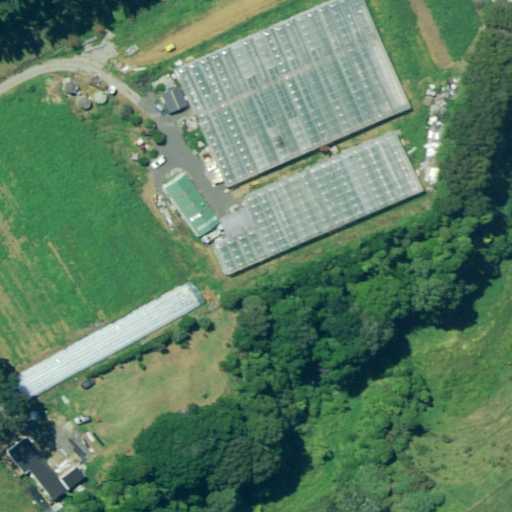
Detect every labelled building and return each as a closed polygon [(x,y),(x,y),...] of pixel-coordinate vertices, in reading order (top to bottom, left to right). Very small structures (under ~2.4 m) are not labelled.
[(227,188),(324,145),(332,163),(247,200),(259,229),(216,248),(229,277),(422,193),(395,132),(346,153),(339,139),(410,108),(363,0),(339,0),(177,71),(196,116),(184,122),(190,136),(195,134),(201,149),(209,146),(227,188)] [(511,8),(511,0),(494,0),(505,14),(511,8)] [(177,85),(172,73),(154,81),(159,92),(177,85)] [(208,244),(222,234),(216,227),(220,224),(184,176),(165,190),(200,238),(202,237),(208,244)] [(66,490),(46,464),(33,474),(53,501),(66,490)]
